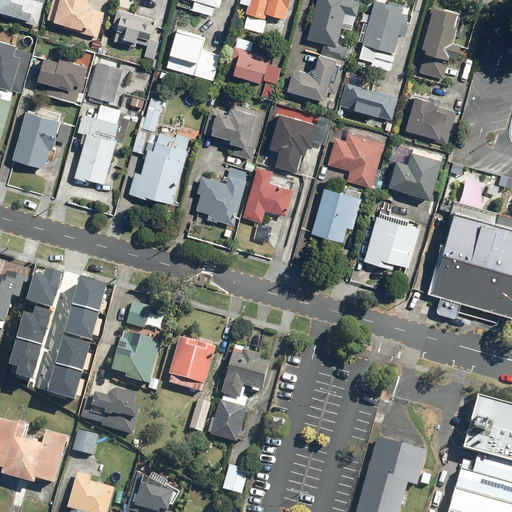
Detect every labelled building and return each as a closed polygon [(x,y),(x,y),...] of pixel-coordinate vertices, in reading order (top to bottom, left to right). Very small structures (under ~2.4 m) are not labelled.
[(44,2),(38,0),(0,0),(0,13),(3,15),(37,25),(44,2)] [(65,23),(64,27),(98,36),(105,11),(93,8),(88,0),(52,0),(48,19),(65,23)] [(194,0),(192,9),(212,15),(215,6),(220,7),(222,0),(194,0)] [(275,11),(286,14),(290,0),(240,0),(240,2),(249,5),(248,9),(261,12),(263,4),(273,7),(273,5),(277,6),(275,11)] [(357,15),(361,0),(360,0),(317,0),(308,38),(337,45),(342,27),(352,29),(355,14),(357,15)] [(407,7),(379,0),(374,0),(363,44),(364,44),(360,57),(373,61),(372,65),(389,70),(392,69),(396,51),(395,50),(407,7)] [(415,70),(443,78),(450,56),(457,58),(462,42),(454,40),(462,13),(430,4),(418,48),(421,49),(415,70)] [(154,23),(151,23),(152,18),(118,8),(113,26),(118,28),(114,40),(135,46),(136,41),(148,44),(154,23)] [(206,36),(177,28),(167,67),(214,79),(221,53),(203,49),(206,36)] [(155,59),(160,41),(150,38),(145,56),(155,59)] [(0,86),(20,93),(34,51),(0,39),(0,86)] [(234,45),(226,71),(261,81),(263,73),(265,74),(270,56),(234,45)] [(292,73),(288,90),(326,100),(332,79),(340,81),(345,60),(319,54),(315,67),(308,71),(300,69),(292,73)] [(39,78),(50,82),(47,94),(77,103),(88,65),(61,57),(60,61),(45,56),(39,78)] [(88,94),(114,101),(123,68),(97,60),(88,94)] [(399,97),(347,82),(340,104),(392,119),(399,97)] [(13,99),(11,99),(13,91),(0,87),(0,139),(1,140),(13,99)] [(456,111),(439,106),(438,106),(439,104),(441,99),(424,95),(424,97),(416,94),(415,97),(413,96),(403,132),(447,145),(456,111)] [(157,198),(174,203),(189,150),(187,149),(190,136),(177,133),(176,136),(156,130),(164,101),(151,97),(146,116),(143,115),(133,151),(147,155),(142,173),(135,171),(129,193),(156,201),(157,198)] [(236,143),(233,153),(252,159),(265,112),(232,103),(230,112),(227,111),(228,106),(217,103),(216,108),(211,107),(204,132),(223,138),(222,142),(234,145),(235,142),(236,143)] [(97,117),(83,113),(78,131),(84,133),(81,142),(84,143),(75,176),(93,181),(93,180),(105,183),(117,139),(98,134),(99,130),(116,135),(119,123),(117,123),(121,109),(101,104),(97,117)] [(61,120),(26,110),(13,158),(45,167),(50,150),(53,150),(56,139),(71,143),(75,126),(61,122),(61,120)] [(318,123),(280,112),(270,147),(280,150),(276,165),(297,171),(302,154),(306,155),(308,147),(312,148),(318,123)] [(385,142),(348,132),(345,140),(335,137),(327,164),(350,170),(347,180),(372,187),(385,142)] [(431,198),(442,159),(441,158),(442,155),(400,143),(395,164),(389,186),(409,191),(409,192),(431,198)] [(274,170),(258,165),(244,216),(263,221),(266,210),(285,215),(293,188),(271,182),(274,170)] [(234,225),(247,179),(230,174),(228,183),(203,176),(198,193),(202,194),(197,210),(215,215),(214,219),(234,225)] [(364,199),(325,188),(312,233),(343,242),(347,228),(355,230),(364,199)] [(511,226),(454,211),(445,243),(441,242),(427,291),(441,295),(437,308),(439,312),(454,316),(457,314),(458,312),(498,323),(501,312),(511,314),(511,226)] [(421,228),(378,215),(364,261),(393,269),(395,262),(410,266),(421,228)] [(0,277),(0,328),(4,330),(13,295),(23,298),(28,278),(8,272),(6,278),(0,276),(0,277)] [(76,294),(49,287),(38,325),(42,326),(41,330),(59,335),(61,331),(76,335),(85,301),(75,298),(76,294)] [(151,306),(133,301),(127,323),(145,328),(151,306)] [(43,334),(27,330),(21,349),(37,354),(43,334)] [(129,340),(122,338),(113,369),(127,374),(126,376),(150,383),(162,341),(131,332),(129,340)] [(58,336),(46,380),(74,387),(79,369),(89,371),(97,340),(86,337),(85,343),(58,336)] [(217,346),(181,336),(170,374),(173,374),(171,382),(202,391),(204,383),(206,384),(217,346)] [(236,345),(223,393),(224,393),(223,399),(222,399),(216,418),(212,416),(207,433),(238,441),(247,406),(246,406),(248,397),(244,396),(247,385),(263,389),(271,361),(261,359),(262,354),(244,349),(244,347),(236,345)] [(22,352),(13,349),(9,360),(18,363),(22,352)] [(87,391),(72,387),(69,398),(84,402),(87,391)] [(129,410),(133,396),(106,388),(102,400),(97,398),(91,417),(131,429),(136,412),(129,410)] [(463,448),(478,452),(511,460),(511,404),(479,396),(463,448)] [(212,403),(198,399),(190,428),(203,432),(212,403)] [(44,444),(23,438),(26,428),(19,426),(20,424),(0,418),(0,467),(4,468),(2,474),(36,483),(37,478),(55,483),(68,436),(47,430),(44,444)] [(99,434),(80,429),(75,450),(93,455),(99,434)] [(427,450),(377,436),(356,511),(400,511),(408,483),(418,486),(427,450)] [(511,482),(511,460),(478,452),(472,472),(511,482)] [(249,469),(230,464),(223,488),(243,494),(249,469)] [(511,503),(511,482),(472,472),(460,468),(455,489),(511,503)] [(69,507),(72,508),(71,511),(108,511),(116,487),(90,480),(91,475),(79,472),(69,507)] [(145,475),(138,473),(127,510),(134,511),(160,511),(161,509),(169,511),(175,492),(143,483),(145,475)] [(453,511),(511,511),(511,503),(455,489),(449,511),(453,511)]
